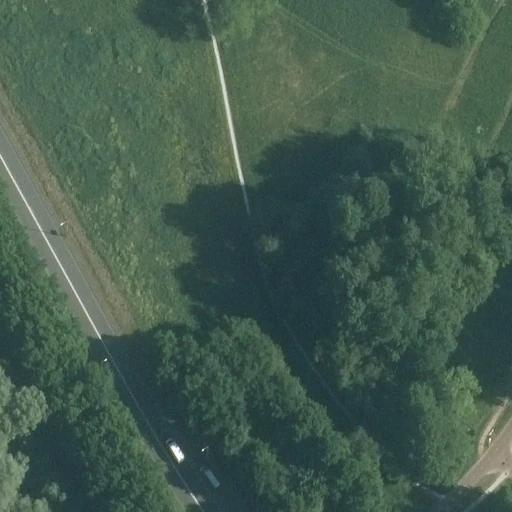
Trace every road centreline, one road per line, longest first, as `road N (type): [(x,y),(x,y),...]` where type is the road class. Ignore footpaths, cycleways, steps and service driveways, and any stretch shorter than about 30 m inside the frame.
road 1 (secondary): [(203,511),(0,156)]
road 2 (unknown): [(511,387),(479,456),(511,492)]
